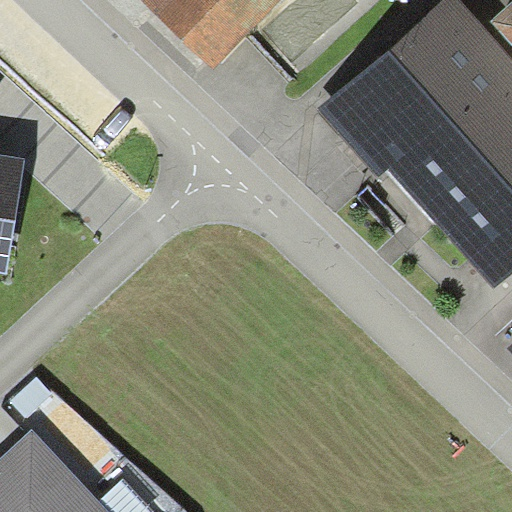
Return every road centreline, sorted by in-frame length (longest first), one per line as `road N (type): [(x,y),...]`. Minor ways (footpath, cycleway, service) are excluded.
road 1 (residential): [(511,446),(209,167)]
road 2 (residential): [(0,364),(209,167)]
road 3 (residential): [(209,167),(40,0)]
